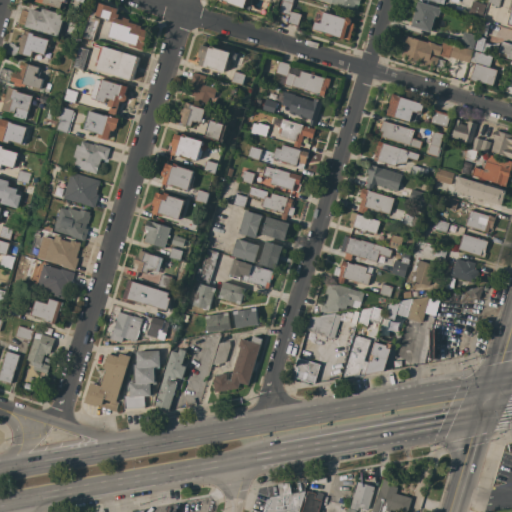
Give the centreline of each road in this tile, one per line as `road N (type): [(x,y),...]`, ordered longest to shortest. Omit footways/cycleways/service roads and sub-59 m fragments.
road 1 (primary): [(492,383),(0,471)]
road 2 (residential): [(390,0),(258,425)]
road 3 (residential): [(190,0),(57,421)]
road 4 (residential): [(511,113),(144,0)]
road 5 (primary): [(0,506),(271,457)]
road 6 (tertiary): [(511,323),(451,511)]
road 7 (residential): [(115,450),(104,437),(0,403)]
